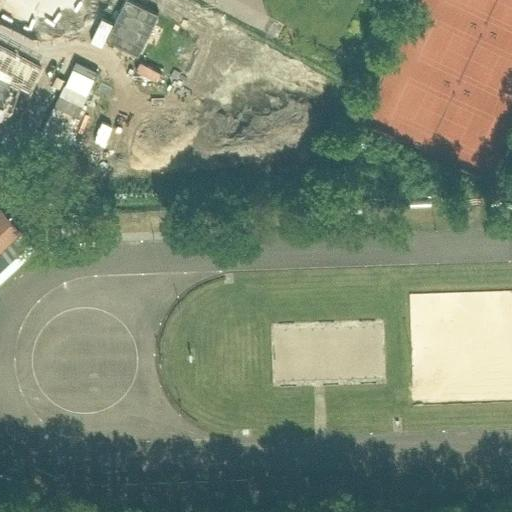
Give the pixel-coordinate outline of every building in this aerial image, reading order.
[(35,7),(20,0),(10,0),(3,15),(24,26),(35,7)] [(27,0),(53,13),(60,0),(68,0),(73,2),(74,0),(27,0)] [(460,137),(510,138),(510,120),(511,120),(511,16),(466,16),(511,41),(504,55),(506,56),(493,78),(453,78),(453,83),(476,96),(477,85),(495,85),(495,87),(486,104),(459,103),(459,100),(448,100),(448,132),(460,132),(460,137)] [(0,97),(9,80),(29,90),(41,67),(0,46),(0,97)] [(132,71),(125,87),(51,53),(21,116),(64,136),(58,148),(133,183),(176,91),(132,71)] [(198,168),(279,165),(278,134),(197,137),(198,168)] [(69,197),(57,208),(65,217),(78,206),(69,197)] [(0,239),(16,225),(1,209),(0,210),(0,239)]
